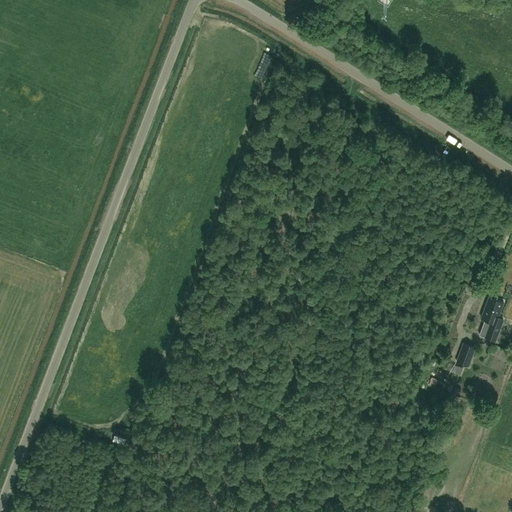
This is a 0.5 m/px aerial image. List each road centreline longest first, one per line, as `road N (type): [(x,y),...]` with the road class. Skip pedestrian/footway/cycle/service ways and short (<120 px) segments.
road 1 (unclassified): [(0,507),(194,0)]
road 2 (unclassified): [(511,170),(241,0)]
